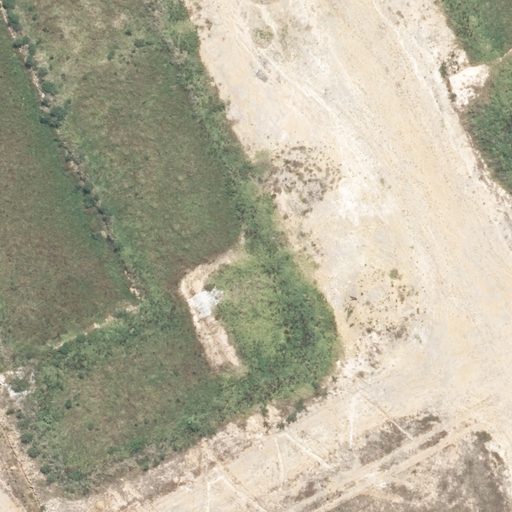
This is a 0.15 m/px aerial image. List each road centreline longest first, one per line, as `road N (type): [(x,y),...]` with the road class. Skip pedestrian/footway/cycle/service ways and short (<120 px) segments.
road 1 (tertiary): [(511,482),(390,175),(292,0)]
road 2 (unknown): [(511,353),(465,365),(171,511)]
road 3 (tertiary): [(349,0),(511,301)]
